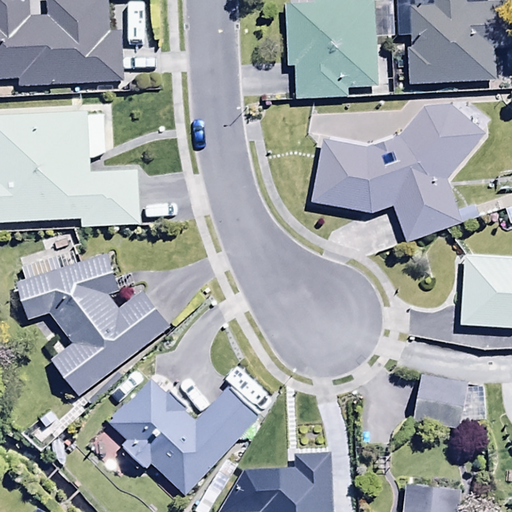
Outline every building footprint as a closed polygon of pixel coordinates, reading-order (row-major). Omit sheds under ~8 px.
[(0,0),(0,84),(17,84),(17,90),(121,87),(120,40),(110,40),(109,0),(44,0),(45,25),(28,26),(26,0),(0,0)] [(433,0),(432,4),(432,13),(408,13),(409,90),(495,88),(494,54),(511,53),(511,9),(468,10),(468,2),(466,0),(433,0)] [(315,9),(285,10),(287,73),(295,73),(296,105),(348,103),(348,95),(377,94),(373,7),(351,8),(350,2),(315,3),(315,9)] [(366,157),(324,147),(312,210),(369,221),(392,213),(405,248),(464,228),(449,186),(485,140),(450,111),(422,115),(398,144),(366,157)] [(0,228),(79,225),(79,232),(138,230),(136,177),(89,179),(87,116),(0,119),(0,228)] [(20,272),(26,288),(17,291),(26,326),(49,320),(70,349),(52,363),(79,401),(170,335),(142,297),(118,314),(109,300),(119,297),(106,259),(74,271),(68,254),(74,252),(70,240),(62,243),(60,237),(22,251),(29,269),(20,272)] [(461,332),(511,334),(511,261),(465,259),(461,332)] [(465,387),(422,378),(411,427),(457,436),(459,428),(485,427),(484,390),(464,391),(465,387)] [(196,428),(149,386),(110,430),(128,446),(120,455),(146,478),(150,473),(185,504),(257,423),(225,394),(196,428)] [(293,473),(255,475),(257,511),(332,511),(330,459),(292,461),(293,473)] [(458,511),(461,494),(406,488),(402,511),(458,511)]
